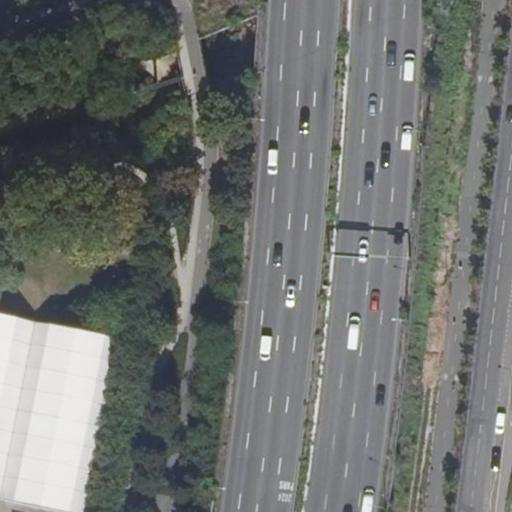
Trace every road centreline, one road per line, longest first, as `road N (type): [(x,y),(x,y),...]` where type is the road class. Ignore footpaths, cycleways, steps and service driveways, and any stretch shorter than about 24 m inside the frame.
road 1 (trunk): [(306,0),(257,511)]
road 2 (trunk): [(345,511),(388,0)]
road 3 (tertiary): [(511,142),(467,511)]
